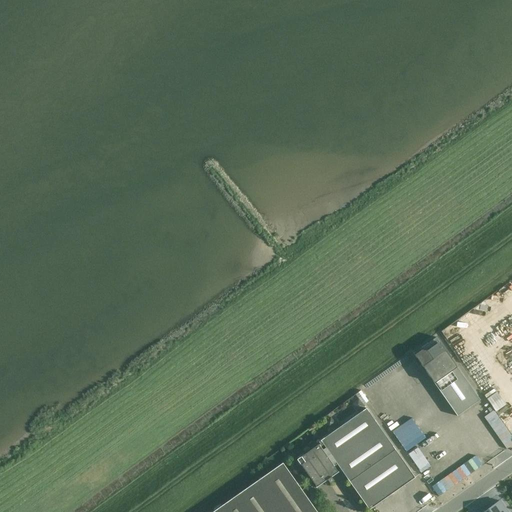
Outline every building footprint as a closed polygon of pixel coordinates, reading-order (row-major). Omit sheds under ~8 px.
[(435,337),(424,345),(413,354),(457,416),(480,400),(445,350),(435,337)] [(359,399),(352,403),(358,412),(365,407),(363,405),(359,399)] [(320,440),(321,442),(338,466),(369,510),(415,478),(389,442),(366,408),(320,440)] [(331,417),(324,422),(328,428),(335,424),(331,417)] [(313,438),(307,443),(311,448),(317,444),(313,438)] [(321,442),(297,460),(311,479),(313,483),(315,486),(316,487),(327,480),(330,484),(334,481),(331,477),(328,473),(335,468),(338,466),(321,442)] [(316,511),(282,463),(260,479),(283,511),(316,511)] [(283,511),(260,479),(212,511),(283,511)] [(507,511),(499,501),(483,511),(507,511)]
